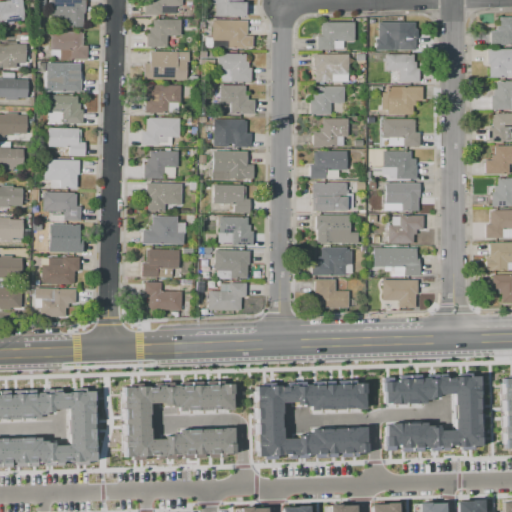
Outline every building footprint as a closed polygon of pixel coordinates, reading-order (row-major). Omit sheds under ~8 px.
[(0,1),(0,22),(23,20),(20,0),(7,0),(8,1),(0,1)] [(49,0),(83,0),(84,13),(80,13),(81,26),(60,26),(60,17),(50,17),(49,0)] [(180,0),(181,6),(173,6),(173,13),(142,14),(142,0),(180,0)] [(210,0),(238,0),(238,2),(244,2),(244,16),(214,16),(214,4),(210,4),(210,0)] [(498,17),(511,17),(511,45),(488,44),(489,31),(495,31),(495,26),(498,26),(498,17)] [(151,19),(180,19),(179,36),(166,36),(165,47),(145,47),(145,33),(148,33),(148,27),(151,27),(151,19)] [(211,20),(245,20),(245,35),(251,35),(251,48),(226,48),(226,40),(211,40),(211,20)] [(319,23),(319,35),(315,35),(315,49),(332,49),(332,41),(352,41),(352,23),(319,23)] [(376,23),(409,23),(409,36),(415,36),(415,50),(397,50),(397,41),(376,41),(376,23)] [(49,33),(81,33),(81,46),(85,46),(85,59),(58,59),(58,50),(49,50),(49,33)] [(0,69),(23,70),(24,44),(0,43),(0,69)] [(486,50),(511,49),(511,69),(503,69),(503,77),(486,78),(486,50)] [(148,52),(187,52),(187,62),(185,62),(185,79),(141,79),(141,63),(148,63),(148,52)] [(216,53),(244,54),(244,61),(247,61),(247,68),(250,68),(250,81),(218,81),(219,69),(215,69),(216,53)] [(311,54),(346,55),(346,74),(330,74),(330,81),(313,81),(314,68),(311,68),(311,54)] [(383,54),(410,54),(411,62),(414,62),(414,71),(416,71),(416,81),(397,81),(397,70),(383,70),(383,54)] [(43,63),(73,64),(73,78),(76,78),(76,92),(56,92),(56,79),(43,79),(43,63)] [(0,77),(25,77),(25,99),(0,98),(0,77)] [(494,82),(511,81),(511,98),(509,98),(509,109),(488,109),(488,95),(491,95),(491,89),(494,89),(494,82)] [(153,86),(179,86),(179,103),(166,103),(166,114),(143,114),(143,99),(150,99),(150,94),(153,94),(153,86)] [(218,86),(243,86),(242,95),(246,96),(246,100),(252,100),(252,114),(229,114),(229,111),(217,110),(218,86)] [(314,87),(342,86),(342,102),(328,102),(328,114),(306,115),(306,101),(311,101),(311,95),(314,94),(314,87)] [(387,87),(421,87),(421,101),(414,101),(414,106),(411,106),(411,114),(386,114),(386,109),(380,109),(380,98),(378,98),(378,93),(387,93),(387,87)] [(48,95),(78,97),(77,110),(81,110),(80,124),(61,124),(61,111),(47,111),(48,95)] [(0,113),(24,114),(24,136),(0,135),(0,113)] [(491,114),(511,114),(511,131),(503,131),(503,142),(485,142),(486,128),(491,128),(491,114)] [(144,118),(177,119),(176,138),(170,137),(170,146),(139,146),(139,131),(144,131),(144,118)] [(212,119),(244,119),(244,133),(249,133),(249,148),(232,147),(232,138),(211,138),(212,119)] [(320,119),(345,119),(345,136),(334,136),(335,146),(311,147),(310,132),(319,132),(319,127),(321,127),(320,119)] [(381,119),(413,119),(413,133),(418,133),(418,146),(401,146),(401,138),(380,138),(381,119)] [(46,128),(79,128),(79,142),(84,142),(84,156),(67,156),(67,148),(45,147),(46,128)] [(493,146),(511,146),(511,164),(507,164),(507,174),(483,174),(483,160),(490,160),(490,155),(493,155),(493,146)] [(0,149),(0,169),(22,169),(22,149),(0,149)] [(148,151),(176,151),(176,168),(162,167),(162,179),(142,178),(142,165),(145,165),(145,157),(148,158),(148,151)] [(211,151),(245,151),(245,165),(252,165),(252,179),(211,179),(211,151)] [(314,151),(344,151),(344,169),(324,169),(324,179),(308,179),(308,164),(314,164),(314,151)] [(380,151),(410,151),(410,158),(415,158),(415,179),(387,179),(387,175),(380,175),(380,151)] [(43,160),(76,161),(76,188),(58,188),(58,180),(42,180),(43,160)] [(495,178),(511,178),(511,194),(510,194),(510,206),(489,206),(489,192),(492,192),(492,186),(495,186),(495,178)] [(144,183),(179,183),(179,204),(163,204),(163,211),(144,211),(144,183)] [(311,183),(345,183),(344,198),(350,198),(350,209),(344,209),(344,211),(310,211),(311,183)] [(383,183),(418,183),(418,197),(416,197),(416,211),(399,211),(399,203),(383,203),(383,183)] [(211,185),(244,185),(243,199),(248,199),(247,213),(231,213),(232,203),(211,203),(211,185)] [(0,206),(19,207),(20,186),(0,186),(0,206)] [(41,192),(74,193),(74,206),(79,206),(79,221),(62,221),(62,212),(41,212),(41,192)] [(490,210),(511,210),(511,229),(500,229),(500,238),(483,239),(483,223),(487,223),(487,212),(490,212),(490,210)] [(314,216),(347,215),(347,232),(356,232),(356,243),(314,243),(314,216)] [(398,215),(421,215),(421,229),(412,229),(412,243),(386,243),(386,225),(398,225),(398,215)] [(150,216),(175,217),(175,232),(182,232),(182,244),(140,244),(140,230),(147,230),(147,225),(150,225),(150,216)] [(217,216),(246,217),(246,225),(249,225),(249,231),(251,231),(251,245),(231,244),(231,233),(217,233),(217,216)] [(0,219),(20,219),(20,241),(0,241),(0,219)] [(48,224),(48,252),(81,253),(81,238),(77,238),(77,225),(48,224)] [(487,244),(511,243),(511,263),(504,263),(505,270),(484,271),(484,258),(487,258),(487,244)] [(319,247),(344,247),(344,250),(349,250),(349,274),(343,274),(343,276),(309,276),(309,261),(317,261),(317,257),(319,256),(319,247)] [(371,248),(414,248),(414,258),(418,258),(418,276),(401,276),(401,266),(371,266),(371,248)] [(147,249),(177,250),(176,269),(171,269),(170,278),(139,277),(140,263),(144,263),(144,250),(147,250),(147,249)] [(213,250),(248,251),(248,264),(246,264),(245,279),(228,279),(229,271),(213,271),(213,250)] [(0,256),(19,256),(19,278),(0,277),(0,256)] [(40,265),(40,284),(72,284),(72,272),(77,272),(77,257),(61,257),(61,265),(40,265)] [(490,275),(511,275),(511,303),(499,303),(499,288),(490,288),(490,275)] [(312,280),(332,280),(332,291),(346,291),(346,307),(318,307),(318,294),(312,294),(312,280)] [(380,280),(416,280),(416,294),(413,294),(413,308),(397,308),(397,300),(381,300),(380,280)] [(142,282),(159,283),(159,291),(179,291),(179,311),(146,310),(146,296),(142,296),(142,282)] [(207,291),(206,310),(239,310),(239,297),(243,297),(243,283),(228,283),(228,292),(207,291)] [(0,287),(18,288),(18,309),(0,309),(0,287)] [(33,289),(73,289),(73,304),(64,304),(64,316),(40,316),(40,299),(33,299),(33,289)] [(379,379),(382,403),(421,403),(421,398),(429,398),(429,396),(435,396),(435,392),(449,393),(451,428),(437,429),(436,426),(430,427),(429,424),(423,424),(423,421),(382,423),(382,449),(477,445),(474,375),(379,379)] [(511,378),(511,447),(501,448),(498,379),(511,378)] [(228,383),(227,409),(176,411),(176,407),(168,407),(168,405),(162,405),(162,402),(148,404),(149,439),(163,439),(163,435),(170,436),(170,433),(176,432),(176,430),(229,427),(230,453),(121,457),(119,386),(228,383)] [(361,383),(360,408),(309,411),(309,406),(302,407),(301,404),(295,405),(295,401),(281,403),(282,438),(296,438),(296,435),(303,435),(303,432),(309,432),(309,429),(362,427),(363,453),(254,456),(252,386),(361,383)] [(0,392),(0,418),(33,418),(34,414),(41,414),(41,412),(47,412),(47,408),(63,409),(65,444),(48,445),(47,442),(41,442),(41,439),(34,439),(34,437),(0,437),(0,462),(91,461),(89,390),(0,392)] [(499,511),(499,499),(511,498),(511,511),(499,511)] [(452,511),(452,501),(481,501),(481,511),(452,511)] [(367,511),(367,503),(396,503),(396,511),(367,511)] [(412,511),(412,503),(441,503),(441,511),(412,511)]
